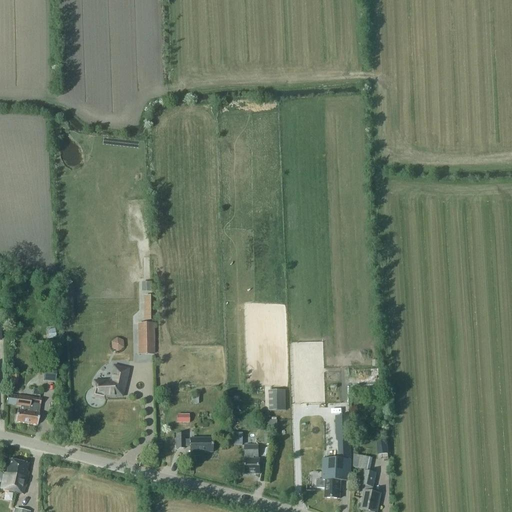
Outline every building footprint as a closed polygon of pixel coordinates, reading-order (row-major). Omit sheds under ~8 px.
[(154,291),(153,281),(144,282),(144,291),(154,291)] [(152,324),(138,324),(138,343),(152,343),(152,324)] [(113,350),(126,350),(126,340),(114,340),(113,350)] [(57,358),(58,342),(45,341),(44,357),(51,357),(57,358)] [(93,390),(92,397),(103,400),(104,397),(121,397),(127,369),(113,366),(112,367),(113,367),(110,381),(93,382),(93,390)] [(268,391),(269,412),(286,412),(285,391),(268,391)] [(40,400),(17,396),(15,406),(19,407),(19,409),(17,409),(15,422),(36,425),(40,400)] [(349,441),(349,417),(338,417),(338,441),(349,441)] [(211,453),(211,438),(189,439),(189,440),(184,440),(184,434),(175,435),(175,449),(184,449),(184,446),(189,446),(189,455),(199,454),(199,453),(211,453)] [(386,442),(376,443),(376,450),(387,449),(386,442)] [(257,457),(257,445),(243,445),(243,460),(244,460),(244,474),(258,474),(258,460),(252,460),(252,457),(257,457)] [(364,470),(364,471),(363,471),(361,485),(365,486),(364,491),(360,510),(363,510),(362,511),(375,511),(376,509),(375,509),(376,502),(378,502),(380,494),(371,492),(375,473),(369,472),(372,459),(360,456),(358,469),(364,470)] [(324,498),(339,499),(340,481),(349,481),(351,460),(322,458),(321,480),(317,479),(316,488),(325,489),(324,498)] [(26,471),(27,464),(9,459),(6,473),(3,473),(0,487),(0,489),(22,495),(28,472),(26,471)]
